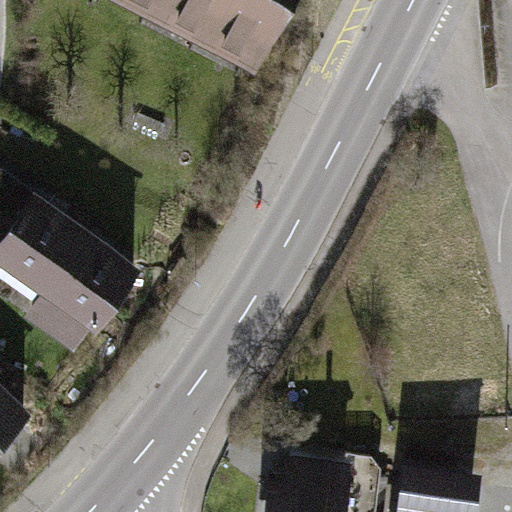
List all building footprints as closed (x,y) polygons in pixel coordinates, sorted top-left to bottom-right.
[(154,0),(247,45),(269,0),(154,0)] [(0,213),(29,172),(0,151),(0,213)] [(0,213),(0,243),(87,304),(130,242),(29,172),(0,213)] [(0,406),(16,390),(0,375),(0,406)] [(260,464),(256,511),(339,511),(346,443),(282,438),(280,466),(260,464)] [(480,511),(486,463),(406,454),(399,511),(480,511)]
